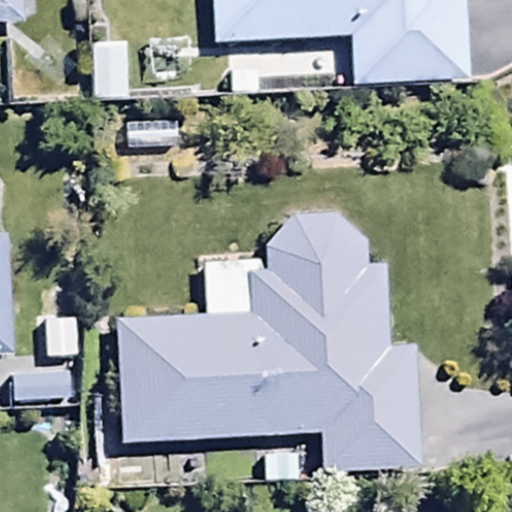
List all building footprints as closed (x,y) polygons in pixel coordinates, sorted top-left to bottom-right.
[(0,0),(0,34),(21,33),(19,0),(0,0)] [(211,0),(213,54),(350,50),(351,100),(465,97),(462,0),(211,0)] [(122,458),(318,447),(319,484),(419,482),(416,362),(386,363),(384,280),(365,280),(364,257),(332,227),(288,230),(261,264),(262,271),(198,274),(201,326),(115,330),(122,458)] [(8,253),(0,253),(0,370),(10,371),(8,253)] [(70,385),(8,386),(9,420),(70,419),(70,385)]
